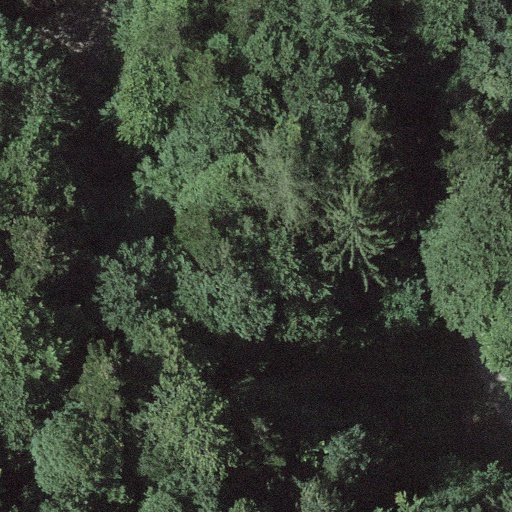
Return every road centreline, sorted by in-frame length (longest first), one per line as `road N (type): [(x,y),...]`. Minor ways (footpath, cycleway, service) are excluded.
road 1 (track): [(118,11),(97,202),(37,511)]
road 2 (track): [(251,0),(322,7),(408,104),(498,370),(511,386)]
road 3 (track): [(0,35),(176,0)]
